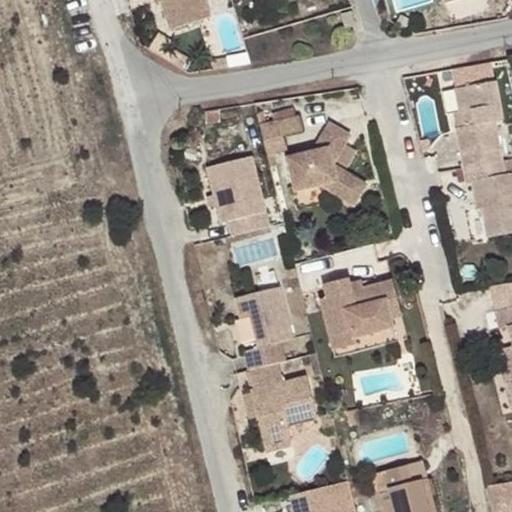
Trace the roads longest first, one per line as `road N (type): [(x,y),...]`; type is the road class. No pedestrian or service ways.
road 1 (unclassified): [(361,61),(481,511)]
road 2 (unclassified): [(237,511),(142,97)]
road 3 (residential): [(142,97),(361,61)]
road 4 (residential): [(383,59),(511,37)]
